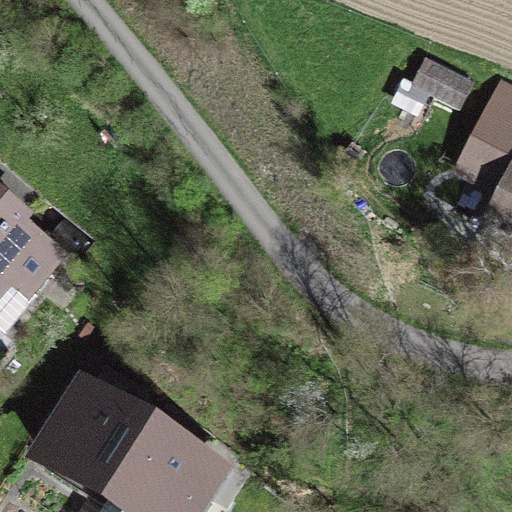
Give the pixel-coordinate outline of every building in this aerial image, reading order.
[(412,88),(459,111),(472,85),(425,61),(412,88)] [(511,188),(489,233),(511,244),(511,188)] [(0,330),(5,334),(34,299),(29,295),(56,264),(17,231),(22,224),(0,205),(0,330)] [(148,393),(107,368),(93,390),(134,415),(148,393)] [(86,397),(46,462),(128,511),(209,511),(215,503),(200,494),(212,475),(86,397)]
